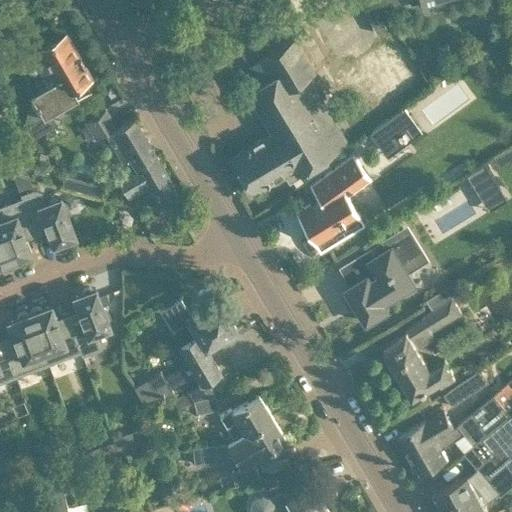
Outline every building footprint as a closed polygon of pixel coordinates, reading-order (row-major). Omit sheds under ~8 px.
[(353,0),(325,15),(334,32),(371,12),(363,0),(353,0)] [(397,0),(382,0),(389,11),(400,4),(397,0)] [(408,0),(410,3),(419,1),(422,11),(442,6),(440,0),(408,0)] [(341,45),(354,69),(390,50),(371,14),(355,22),(361,34),(341,45)] [(23,122),(20,124),(23,127),(24,127),(34,121),(50,112),(72,99),(89,89),(84,80),(91,76),(65,31),(32,50),(39,62),(40,64),(36,66),(41,75),(35,79),(40,87),(30,93),(31,94),(23,122)] [(270,131),(229,156),(251,192),(268,182),(285,172),(289,178),(334,151),(327,139),(374,111),(352,75),(305,102),(294,83),(314,71),(304,54),(293,37),(248,64),(259,82),(246,90),(270,131)] [(407,61),(367,80),(373,92),(413,73),(407,61)] [(203,70),(193,77),(204,94),(215,86),(203,70)] [(116,127),(104,106),(83,119),(95,140),(106,133),(122,160),(129,156),(134,165),(155,153),(133,116),(116,127)] [(412,118),(403,106),(369,132),(377,143),(412,118)] [(50,112),(34,121),(41,133),(57,124),(50,112)] [(412,118),(377,143),(386,155),(420,130),(412,118)] [(34,121),(24,127),(31,139),(41,133),(34,121)] [(33,147),(23,130),(11,136),(21,153),(33,147)] [(122,172),(119,174),(131,196),(150,185),(151,187),(161,205),(180,194),(155,153),(134,165),(122,172)] [(309,184),(317,196),(309,201),(309,200),(294,209),(319,250),(357,227),(363,223),(359,216),(360,216),(347,195),(352,191),(370,178),(352,153),(309,184)] [(20,160),(16,174),(29,178),(33,164),(20,160)] [(476,168),(467,174),(479,193),(498,182),(486,162),(476,168)] [(44,202),(40,191),(33,189),(29,178),(16,174),(12,172),(20,194),(21,194),(36,233),(47,229),(49,233),(48,233),(48,234),(49,234),(51,238),(50,238),(50,239),(51,239),(53,243),(61,240),(66,242),(71,240),(73,235),(74,235),(67,216),(69,211),(66,203),(62,202),(60,196),(44,202)] [(99,196),(102,185),(63,174),(60,186),(99,196)] [(498,182),(479,193),(489,209),(507,197),(498,182)] [(26,241),(24,237),(36,233),(21,194),(20,194),(22,198),(0,206),(0,237),(9,260),(14,262),(19,259),(21,255),(30,252),(28,248),(29,247),(29,246),(28,247),(26,243),(27,242),(27,241),(26,241)] [(408,223),(370,246),(375,254),(407,234),(407,235),(411,232),(421,249),(418,252),(403,262),(409,271),(430,258),(408,223)] [(349,284),(345,286),(352,298),(351,298),(352,300),(358,309),(359,311),(360,310),(367,321),(385,310),(388,307),(389,307),(385,301),(386,301),(385,300),(387,298),(388,299),(388,298),(390,297),(391,297),(390,297),(393,295),(393,296),(405,289),(411,285),(411,284),(415,282),(409,271),(403,262),(418,252),(421,249),(411,232),(407,235),(407,234),(375,254),(370,246),(363,251),(364,252),(357,257),(366,272),(367,271),(368,273),(349,284)] [(9,260),(0,237),(0,266),(0,267),(6,265),(8,260),(9,260)] [(364,252),(363,251),(338,266),(349,284),(368,273),(367,271),(366,272),(357,257),(364,252)] [(93,288),(89,286),(83,288),(81,292),(73,296),(74,300),(73,300),(74,301),(75,301),(76,305),(75,305),(76,306),(77,306),(78,310),(67,315),(82,354),(99,347),(93,332),(109,326),(107,321),(109,316),(106,309),(102,307),(94,287),(93,288)] [(426,298),(433,309),(451,297),(445,286),(426,298)] [(412,336),(430,325),(433,329),(431,330),(432,331),(461,312),(452,297),(451,297),(433,309),(422,315),(423,317),(405,328),(406,330),(385,343),(388,348),(384,350),(413,396),(437,381),(441,387),(455,378),(451,373),(453,372),(444,358),(430,367),(418,347),(412,336)] [(219,370),(205,347),(236,328),(219,301),(205,310),(203,307),(191,314),(181,298),(161,310),(179,343),(200,381),(219,370)] [(51,308),(50,304),(41,308),(37,306),(31,308),(29,312),(48,362),(79,350),(81,354),(82,354),(67,315),(55,319),(54,315),(55,314),(54,313),(53,313),(52,310),(53,309),(52,308),(51,308)] [(28,313),(24,311),(18,313),(16,317),(7,320),(9,324),(8,325),(9,326),(10,326),(11,330),(10,330),(11,331),(13,335),(2,339),(15,375),(48,362),(29,312),(28,313)] [(435,337),(432,331),(431,330),(433,329),(430,325),(412,336),(418,347),(435,337)] [(0,380),(15,375),(2,339),(0,340),(0,380)] [(173,392),(159,369),(138,383),(134,385),(133,386),(142,399),(173,392)] [(449,389),(443,393),(452,406),(458,402),(471,393),(484,384),(476,372),(476,371),(462,380),(449,389)] [(450,430),(410,454),(421,473),(425,471),(426,471),(438,463),(448,458),(442,448),(455,439),(465,432),(473,442),(510,412),(511,410),(511,399),(502,387),(494,393),(457,424),(457,425),(455,427),(450,430)] [(271,416),(258,393),(231,409),(230,407),(219,414),(233,438),(234,438),(271,416)] [(177,407),(191,404),(188,394),(175,397),(177,407)] [(196,413),(217,408),(214,394),(193,400),(196,413)] [(425,419),(416,424),(399,434),(410,454),(450,430),(455,427),(444,409),(426,419),(425,419)] [(468,472),(452,480),(435,490),(446,511),(488,511),(484,502),(498,490),(500,493),(511,483),(511,410),(510,412),(473,442),(464,450),(466,452),(466,451),(475,462),(478,466),(468,474),(468,472)] [(272,445),(285,438),(271,416),(234,438),(233,438),(227,442),(211,444),(190,446),(192,463),(213,461),(213,456),(234,454),(241,465),(257,455),(261,460),(275,451),(272,445)] [(76,441),(65,445),(71,461),(82,456),(76,441)] [(86,465),(116,454),(112,441),(82,452),(86,465)] [(38,472),(50,468),(45,454),(34,458),(38,472)] [(234,484),(258,478),(255,465),(231,471),(234,484)] [(316,511),(326,507),(312,482),(294,493),(286,498),(280,489),(286,486),(279,473),(263,477),(272,493),(268,496),(267,495),(262,493),(255,495),(251,499),(250,505),(251,511),(252,511),(316,511)] [(33,480),(40,511),(66,511),(58,474),(33,480)] [(89,511),(105,511),(107,511),(104,500),(88,504),(89,511)]
